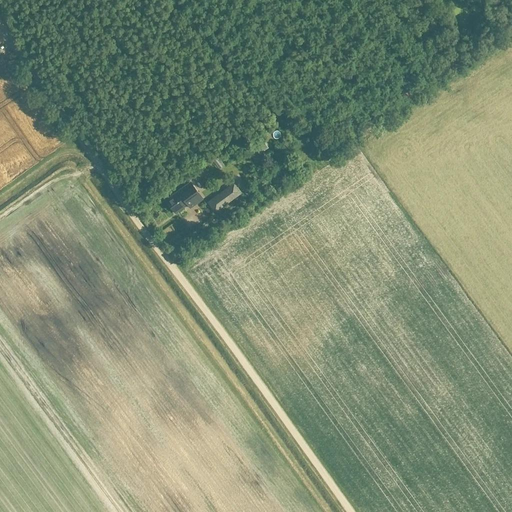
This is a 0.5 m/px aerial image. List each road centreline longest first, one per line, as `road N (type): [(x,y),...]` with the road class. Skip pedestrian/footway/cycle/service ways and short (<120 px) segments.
road 1 (track): [(349,511),(82,144)]
road 2 (track): [(82,144),(0,31)]
